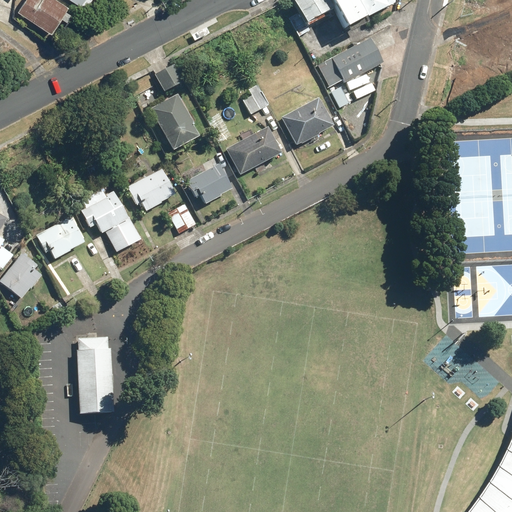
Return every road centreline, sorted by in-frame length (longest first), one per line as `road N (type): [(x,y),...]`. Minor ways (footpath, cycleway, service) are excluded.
road 1 (residential): [(213,0),(0,111)]
road 2 (residential): [(400,123),(429,0)]
